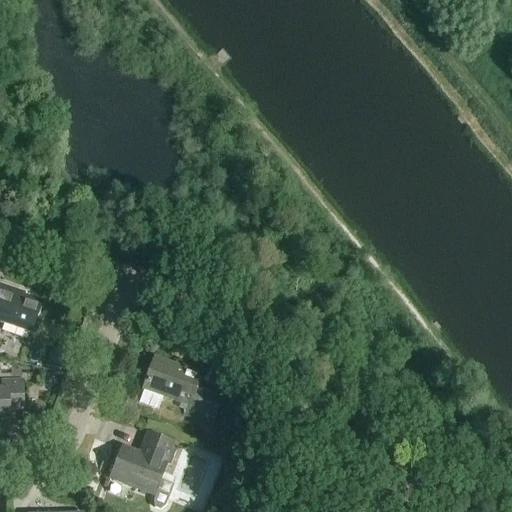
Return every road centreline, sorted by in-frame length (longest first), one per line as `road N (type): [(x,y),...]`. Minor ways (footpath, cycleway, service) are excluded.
road 1 (unclassified): [(434,511),(243,343),(171,294),(129,280)]
road 2 (residential): [(0,462),(45,460),(72,440),(129,280)]
road 3 (unclassified): [(129,280),(0,233)]
